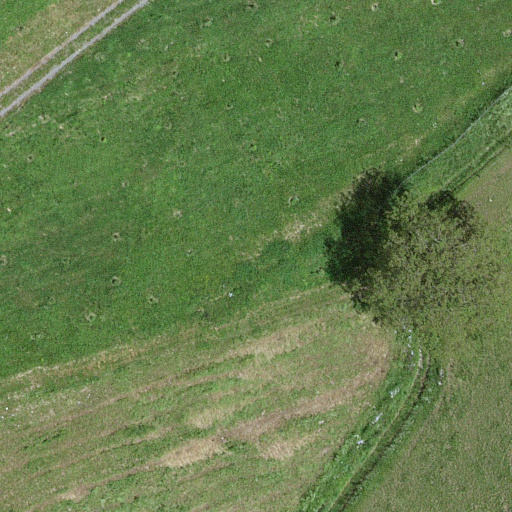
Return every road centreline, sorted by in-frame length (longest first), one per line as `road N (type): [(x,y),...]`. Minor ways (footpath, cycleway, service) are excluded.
road 1 (track): [(339,511),(425,390),(472,176),(511,132)]
road 2 (track): [(141,0),(0,104)]
